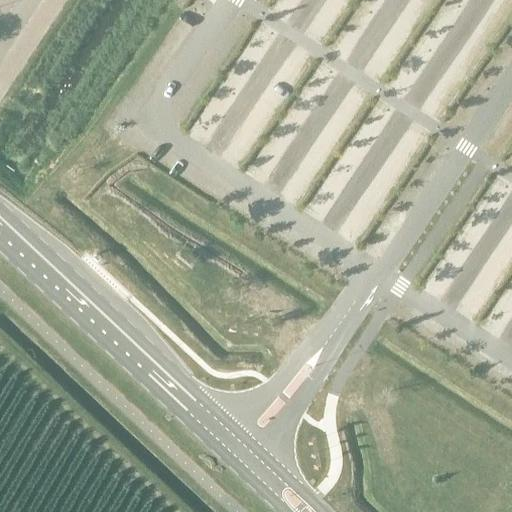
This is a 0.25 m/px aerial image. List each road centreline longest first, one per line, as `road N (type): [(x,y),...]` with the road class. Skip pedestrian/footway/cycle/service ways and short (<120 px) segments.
road 1 (secondary): [(322,511),(0,209)]
road 2 (secondary): [(0,245),(282,511)]
road 3 (unknown): [(11,220),(146,124)]
